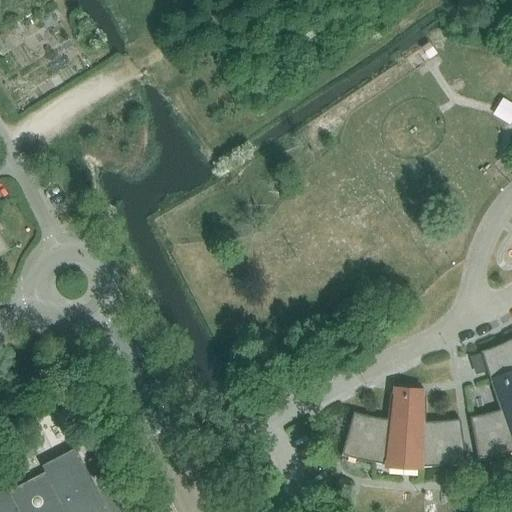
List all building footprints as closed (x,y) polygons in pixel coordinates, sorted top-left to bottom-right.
[(511,103),(502,98),(493,114),(509,124),(511,119),(511,103)] [(0,256),(9,251),(0,236),(0,256)] [(511,342),(501,347),(490,351),(479,354),(469,358),(475,376),(485,373),(489,383),(491,383),(501,411),(489,414),(474,418),(470,419),(477,463),(487,461),(505,456),(511,454),(511,342)] [(359,415),(352,413),(340,456),(355,461),(372,465),(383,466),(383,470),(421,473),(421,469),(424,469),(442,468),(459,466),(466,464),(459,420),(450,422),(437,424),(424,424),(425,393),(390,390),(387,422),(372,419),(359,415)] [(0,511),(107,511),(94,486),(75,450),(41,467),(45,474),(8,493),(5,486),(0,488),(0,511)] [(110,450),(89,461),(100,483),(121,472),(110,450)]
